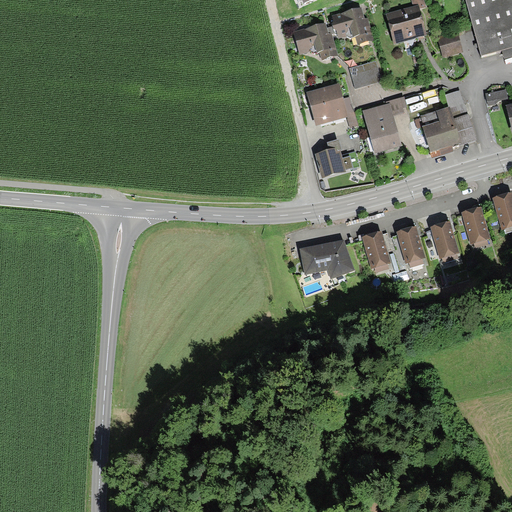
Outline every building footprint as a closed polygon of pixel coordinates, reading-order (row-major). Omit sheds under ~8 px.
[(412,0),(414,6),(386,13),(394,44),(425,36),(418,8),(426,6),(424,0),(412,0)] [(511,0),(465,0),(482,57),(511,48),(511,0)] [(361,8),(333,16),(339,37),(346,35),(351,38),(356,37),(358,44),(374,40),(368,19),(365,20),(361,8)] [(326,23),(294,32),(300,54),(311,52),(316,54),(320,53),(321,59),(337,55),(332,35),(335,34),(333,27),(327,28),(326,23)] [(462,51),(457,33),(437,38),(442,57),(462,51)] [(349,68),(356,89),(383,81),(377,60),(349,68)] [(339,83),(307,92),(316,125),(347,117),(350,128),(359,126),(351,97),(343,99),(339,83)] [(449,108),(421,117),(432,157),(453,150),(452,146),(475,139),(460,89),(445,94),(449,108)] [(506,90),(486,94),(488,106),(496,105),(499,101),(508,99),(506,90)] [(386,105),(363,111),(375,155),(404,148),(395,117),(410,113),(405,96),(385,102),(386,105)] [(329,147),(329,150),(315,154),(322,179),(347,172),(346,170),(354,168),(350,155),(342,158),(340,150),(342,149),(339,139),(327,142),(329,147)] [(511,191),(493,197),(502,229),(504,228),(506,233),(511,231),(511,191)] [(481,206),(462,211),(471,243),(474,243),(475,248),(489,244),(487,239),(490,238),(481,206)] [(450,221),(431,227),(440,258),(442,258),(444,263),(459,259),(457,253),(459,252),(450,221)] [(416,226),(397,232),(406,263),(409,262),(411,267),(424,263),(423,259),(426,258),(416,226)] [(381,231),(362,237),(372,269),(375,268),(376,272),(389,268),(388,264),(391,263),(381,231)] [(344,240),(300,249),(305,275),(328,270),(331,279),(355,270),(344,240)] [(410,279),(408,272),(396,275),(398,282),(410,279)]
